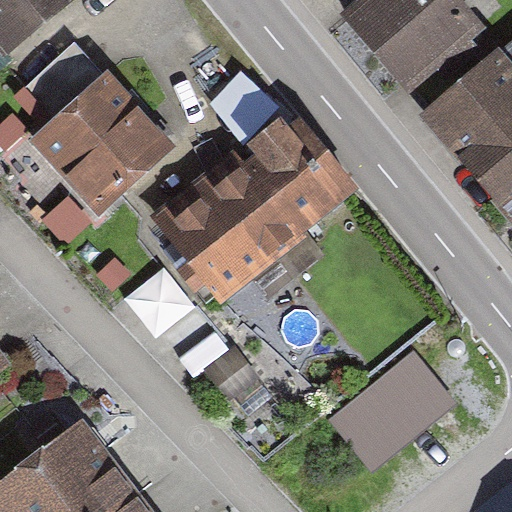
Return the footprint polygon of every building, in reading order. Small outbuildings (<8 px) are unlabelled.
[(0,0),(0,47),(55,0),(0,0)] [(470,37),(438,0),(373,0),(348,23),(408,91),(470,37)] [(511,91),(491,67),(423,125),(511,227),(511,91)] [(169,154),(103,84),(30,152),(96,222),(169,154)] [(347,202),(282,127),(157,234),(221,309),(347,202)] [(227,400),(259,378),(229,336),(197,358),(227,400)] [(454,400),(417,355),(336,423),(373,467),(454,400)] [(126,511),(73,440),(0,494),(0,511),(126,511)]
